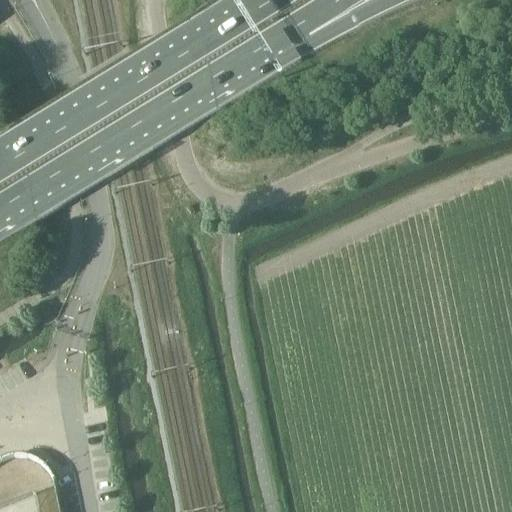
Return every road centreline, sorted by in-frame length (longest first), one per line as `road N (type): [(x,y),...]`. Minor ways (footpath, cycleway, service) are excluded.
road 1 (motorway): [(0,209),(309,16)]
road 2 (motorway): [(270,0),(0,166)]
road 3 (unclassified): [(229,204),(511,108)]
road 4 (unclassified): [(229,204),(201,187),(190,169),(157,0)]
